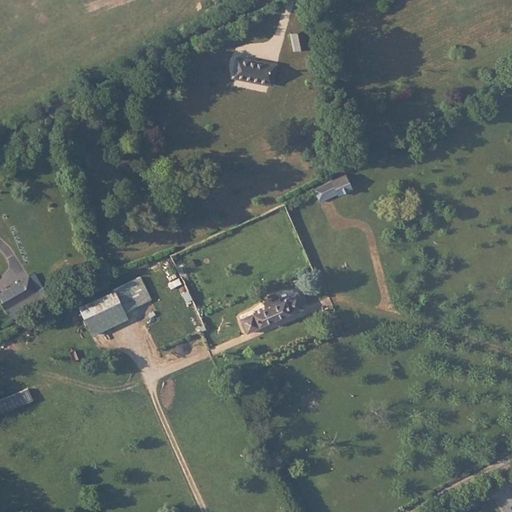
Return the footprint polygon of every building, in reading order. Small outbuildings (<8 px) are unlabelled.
[(291,22),(280,26),(286,44),(297,39),(291,22)] [(265,56),(227,51),(224,70),(262,76),(265,56)] [(352,167),(314,187),(320,200),(341,189),(346,197),(362,189),(352,167)] [(19,280),(8,286),(15,300),(26,294),(19,280)] [(123,309),(136,304),(126,281),(113,287),(113,288),(123,309)] [(184,283),(176,287),(182,299),(190,295),(184,283)] [(0,289),(0,307),(15,300),(8,286),(0,289)] [(236,306),(241,321),(254,316),(253,315),(266,310),(272,309),(285,304),(286,305),(298,301),(294,287),(275,293),(273,287),(259,291),(261,298),(236,306)] [(113,288),(78,303),(91,331),(126,316),(123,309),(113,288)] [(16,388),(0,396),(0,413),(23,402),(16,388)]
